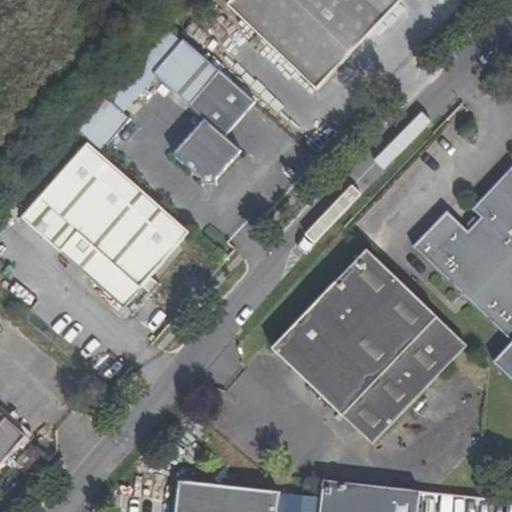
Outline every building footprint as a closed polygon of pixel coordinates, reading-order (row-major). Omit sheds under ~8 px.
[(318,92),(404,0),(232,0),(228,5),(318,92)] [(204,57),(171,95),(188,110),(221,72),(204,57)] [(258,104),(221,72),(188,110),(205,125),(175,160),(204,186),(204,190),(218,190),(218,184),(243,154),(227,140),(258,104)] [(101,154),(130,121),(103,97),(74,130),(89,143),(101,154)] [(143,286),(152,277),(191,232),(101,154),(89,143),(23,219),(124,308),(143,286)] [(482,216),(469,230),(447,211),(413,246),(511,340),(511,167),(473,208),(482,216)] [(468,345),(369,250),(273,350),(373,444),(468,345)] [(152,277),(143,286),(152,294),(161,285),(152,277)] [(511,341),(494,362),(511,378),(511,341)] [(0,468),(28,437),(0,412),(0,468)] [(417,511),(420,491),(323,480),(320,511),(417,511)] [(277,511),(279,493),(180,483),(176,511),(277,511)]
